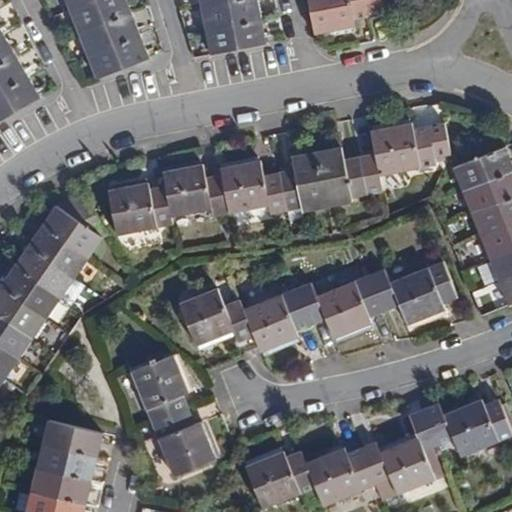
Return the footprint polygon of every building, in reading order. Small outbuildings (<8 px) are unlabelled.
[(67,0),(71,10),(80,33),(99,79),(151,58),(127,0),(67,0)] [(201,0),(203,7),(213,55),(268,44),(259,0),(201,0)] [(308,0),(315,34),(355,26),(354,20),(369,17),(366,0),(308,0)] [(366,0),(369,17),(385,13),(382,0),(366,0)] [(0,121),(42,98),(0,26),(0,121)] [(371,130),(376,153),(380,174),(436,163),(434,156),(451,153),(445,123),(413,128),(412,122),(371,130)] [(317,151),(328,206),(353,201),(352,197),(367,194),(360,156),(344,160),(341,146),(317,151)] [(453,167),(463,189),(472,212),(509,304),(511,302),(511,162),(505,146),(453,167)] [(280,172),(287,209),(303,206),(303,211),(328,206),(317,151),(293,156),(295,169),(280,172)] [(360,156),(367,194),(383,191),(380,174),(376,153),(360,156)] [(220,168),(229,212),(270,204),(271,212),(287,209),(280,172),(264,175),(261,160),(220,168)] [(163,172),(165,185),(171,216),(212,208),(213,215),(229,212),(220,168),(205,171),(203,164),(163,172)] [(108,190),(117,234),(173,223),(171,216),(165,185),(150,188),(148,182),(108,190)] [(56,205),(29,245),(14,266),(0,286),(0,384),(102,237),(102,236),(108,234),(83,193),(56,205)] [(390,282),(385,269),(370,275),(384,310),(399,305),(406,324),(445,308),(443,302),(458,297),(443,261),(390,282)] [(487,286),(499,281),(491,262),(479,268),(487,286)] [(296,288),(311,323),(326,317),(334,337),(372,322),(370,316),(384,310),(370,275),(317,296),(312,282),(296,288)] [(180,302),(196,344),(235,329),(239,341),(254,335),(244,309),(240,299),(225,305),(218,287),(180,302)] [(244,309),(254,335),(259,345),(261,351),(298,335),(296,329),(311,323),(296,288),(244,309)] [(132,370),(153,423),(189,408),(183,394),(189,391),(173,353),(132,370)] [(444,414),(439,402),(424,408),(439,444),(454,438),(461,456),(511,434),(511,429),(499,399),(484,405),(482,399),(444,414)] [(153,423),(175,476),(216,459),(201,421),(195,424),(189,408),(153,423)] [(361,448),(376,483),(382,499),(398,493),(435,478),(424,450),(439,444),(424,408),(409,415),(418,437),(381,452),(376,441),(361,448)] [(48,419),(42,443),(37,467),(30,493),(26,511),(25,511),(83,511),(103,432),(48,419)] [(306,463),(316,486),(323,505),(376,483),(361,448),(347,454),(344,447),(306,463)] [(246,466),(263,508),(316,486),(306,463),(301,450),(286,457),(284,451),(246,466)] [(30,493),(21,491),(16,509),(26,511),(30,493)]
